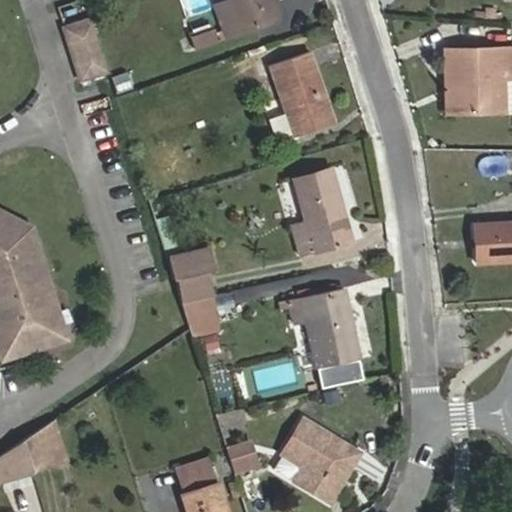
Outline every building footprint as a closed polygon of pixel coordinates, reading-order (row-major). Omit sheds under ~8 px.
[(239,35),(278,24),(269,0),(227,0),(229,4),(239,35)] [(229,4),(217,9),(227,39),(239,35),(229,4)] [(79,80),(106,72),(90,20),(63,28),(79,80)] [(217,43),(213,33),(191,40),(195,51),(217,43)] [(456,116),(501,115),(501,86),(511,85),(511,54),(444,53),(444,79),(456,80),(456,116)] [(283,121),(266,127),(273,150),(332,130),(308,56),(265,72),(283,121)] [(113,80),(117,93),(130,89),(126,75),(113,80)] [(444,116),(456,116),(456,80),(444,79),(444,116)] [(501,115),(511,114),(511,85),(501,86),(501,115)] [(329,178),(291,188),(303,233),(310,262),(348,252),(329,178)] [(0,316),(50,301),(27,228),(0,213),(0,316)] [(511,231),(474,233),(475,269),(511,268),(511,231)] [(289,236),(297,266),(310,262),(303,233),(289,236)] [(212,252),(166,260),(181,308),(210,301),(206,276),(215,274),(212,252)] [(355,367),(338,289),(297,298),(313,376),(355,367)] [(292,323),(301,321),(297,298),(287,300),(292,323)] [(214,327),(208,302),(181,308),(188,329),(188,332),(214,327)] [(34,466),(68,455),(55,419),(25,439),(34,466)] [(304,427),(284,463),(304,475),(295,490),(325,508),(349,473),(325,459),(334,445),(304,427)] [(35,471),(34,466),(25,439),(0,456),(0,478),(2,481),(35,471)] [(349,473),(358,459),(334,445),(325,459),(349,473)] [(235,477),(258,470),(252,451),(228,458),(235,477)] [(35,471),(69,461),(68,455),(34,466),(35,471)] [(294,491),(295,490),(304,475),(284,463),(274,479),(294,491)] [(214,471),(178,480),(184,503),(220,493),(214,471)] [(184,503),(186,511),(226,511),(220,493),(184,503)]
